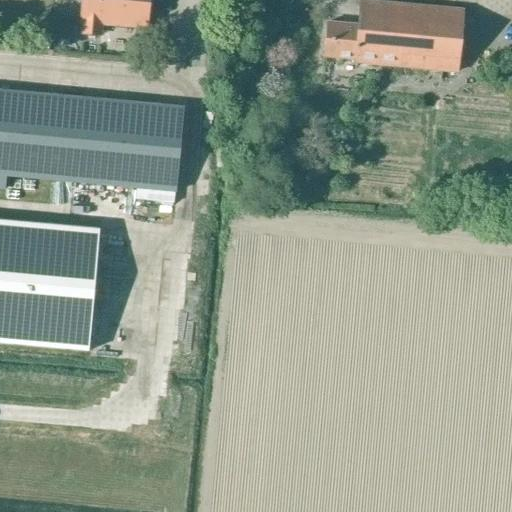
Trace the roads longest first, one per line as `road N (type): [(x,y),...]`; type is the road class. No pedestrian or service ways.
road 1 (unknown): [(71,411),(124,400),(159,355),(198,74)]
road 2 (unknown): [(0,65),(198,74)]
